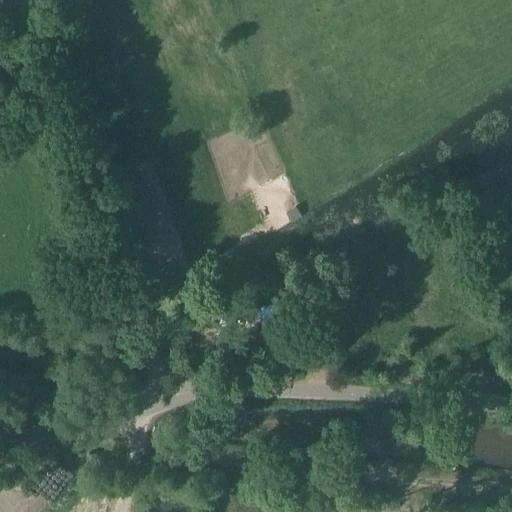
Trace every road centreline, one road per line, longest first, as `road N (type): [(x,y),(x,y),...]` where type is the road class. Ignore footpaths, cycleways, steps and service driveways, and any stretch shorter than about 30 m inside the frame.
road 1 (unclassified): [(168,397),(140,343),(19,0)]
road 2 (track): [(136,445),(227,462),(511,487)]
road 3 (unclassified): [(511,406),(281,391),(168,397)]
road 4 (unclassified): [(0,436),(77,431),(138,415),(168,397)]
